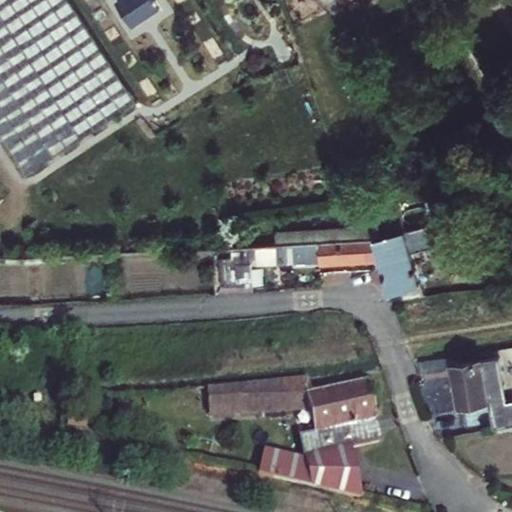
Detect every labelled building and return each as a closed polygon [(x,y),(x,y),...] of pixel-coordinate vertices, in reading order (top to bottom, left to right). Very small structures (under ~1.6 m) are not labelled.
[(0,0),(0,145),(18,178),(227,62),(197,9),(143,39),(151,55),(139,61),(130,46),(105,60),(71,0),(0,0)] [(387,165),(397,192),(413,185),(402,159),(387,165)] [(279,244),(287,243),(374,238),(404,229),(398,210),(376,217),(377,222),(373,223),(375,228),(278,233),(279,244)] [(374,238),(381,261),(383,269),(390,292),(420,285),(404,229),(374,238)] [(374,238),(287,243),(289,259),(304,258),(305,262),(320,261),(321,266),(381,261),(374,238)] [(461,406),(492,402),(490,390),(499,388),(497,377),(487,378),(484,362),(454,366),(461,406)] [(373,385),(350,389),(358,431),(381,427),(373,385)] [(511,398),(492,402),(497,431),(511,428),(511,398)]
